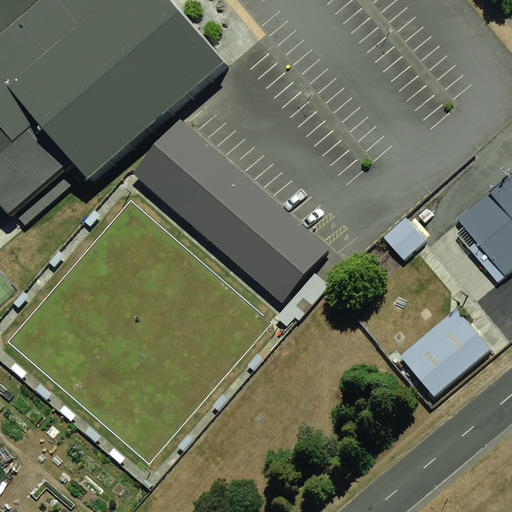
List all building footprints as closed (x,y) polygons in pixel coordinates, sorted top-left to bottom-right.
[(231,61),(181,0),(0,0),(0,204),(8,215),(70,164),(83,180),(170,110),(231,61)] [(190,127),(124,190),(273,323),(337,254),(190,127)] [(511,268),(511,171),(450,223),(498,281),(511,268)] [(391,239),(410,260),(429,244),(410,222),(391,239)] [(490,348),(455,309),(401,357),(437,396),(490,348)]
